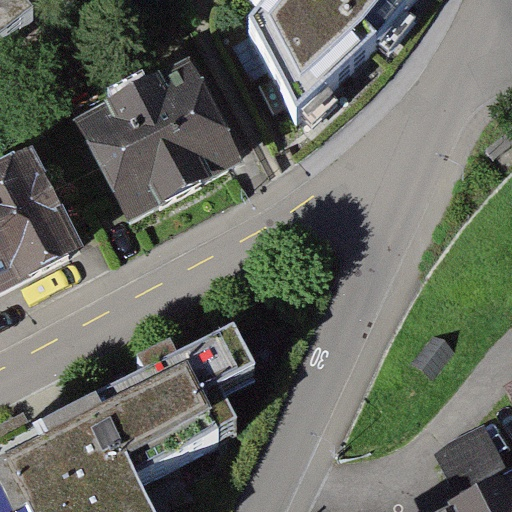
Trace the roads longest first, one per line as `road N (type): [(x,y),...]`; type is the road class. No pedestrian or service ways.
road 1 (residential): [(0,394),(303,228),(407,201)]
road 2 (residential): [(258,511),(407,201)]
road 3 (residential): [(407,201),(480,44)]
